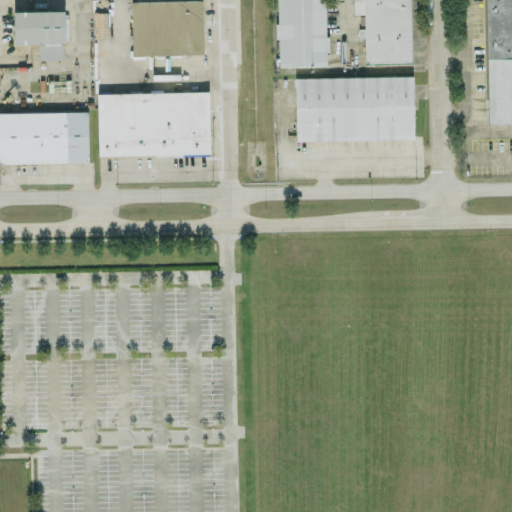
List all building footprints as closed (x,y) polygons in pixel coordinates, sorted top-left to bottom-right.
[(137,0),(131,0),(132,54),(204,52),(202,0),(137,0)] [(277,0),(278,65),(326,64),(325,0),(277,0)] [(352,0),(352,12),(364,12),(364,63),(412,62),(411,0),(352,0)] [(511,0),(484,0),(486,123),(511,122),(511,0)] [(63,9),(14,10),(14,42),(39,42),(40,59),(64,58),(63,9)] [(292,79),(294,140),(413,137),(412,77),(292,79)] [(209,90),(96,92),(98,155),(210,153),(209,90)] [(0,111),(0,161),(89,160),(88,110),(0,111)]
